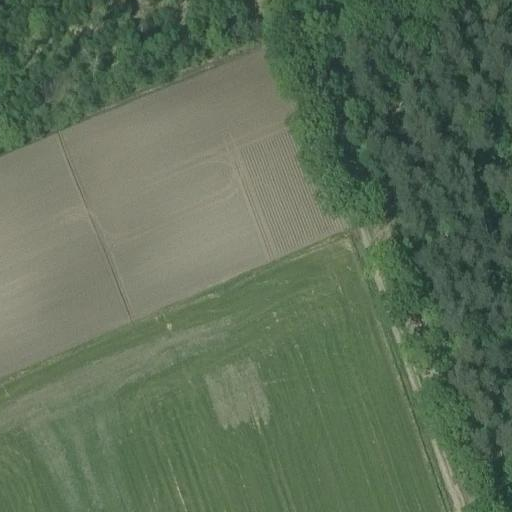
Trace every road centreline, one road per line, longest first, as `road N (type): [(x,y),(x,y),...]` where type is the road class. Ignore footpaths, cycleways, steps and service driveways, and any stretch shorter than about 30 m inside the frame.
road 1 (track): [(286,6),(367,241)]
road 2 (track): [(367,241),(420,402)]
